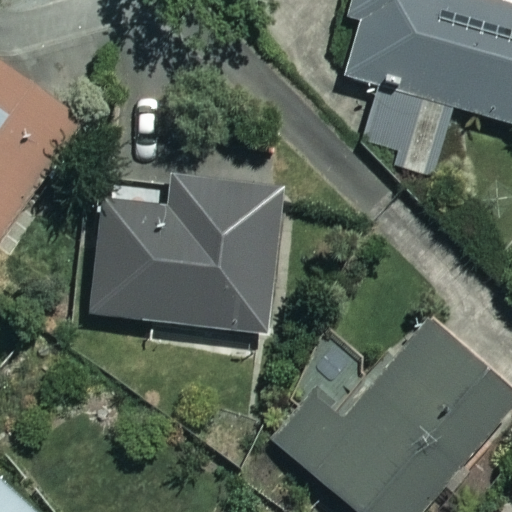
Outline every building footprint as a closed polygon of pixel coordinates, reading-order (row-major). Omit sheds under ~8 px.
[(136,0),(20,0),(0,24),(0,60),(50,103),(136,0)] [(353,0),(348,21),(359,24),(344,82),(377,91),(362,149),(434,167),(447,116),(511,132),(511,10),(472,0),(353,0)] [(0,245),(79,129),(0,76),(0,245)] [(277,194),(168,184),(166,213),(101,208),(90,321),(264,337),(277,194)] [(421,511),(511,406),(511,401),(425,328),(376,386),(341,356),(269,441),(352,511),(421,511)] [(38,511),(0,476),(0,511),(38,511)]
